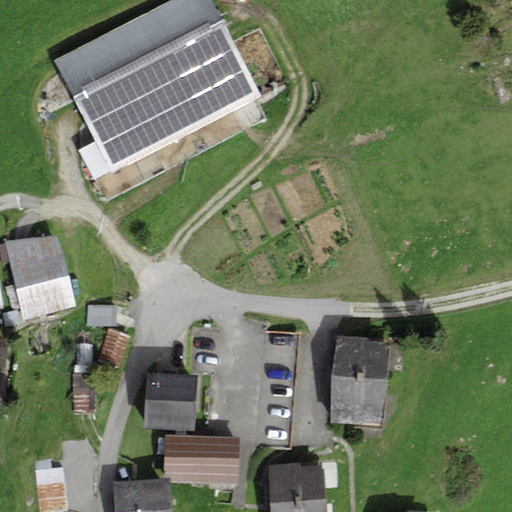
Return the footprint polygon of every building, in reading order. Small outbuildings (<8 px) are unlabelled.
[(198,0),(187,0),(47,70),(102,180),(252,105),(198,0)] [(51,239),(1,249),(16,323),(67,312),(51,239)] [(111,310),(86,309),(85,328),(111,329),(111,310)] [(124,341),(104,334),(95,362),(115,368),(124,341)] [(376,347),(328,344),(322,428),(370,431),(376,347)] [(91,377),(70,377),(70,417),(91,418),(91,377)] [(185,382),(139,381),(137,433),(183,435),(185,382)] [(231,448),(159,445),(157,484),(229,487),(231,448)] [(45,466),(32,467),(36,511),(63,511),(59,472),(46,473),(45,466)] [(315,511),(313,472),(262,474),(264,511),(315,511)] [(164,511),(163,486),(112,487),(112,511),(164,511)]
